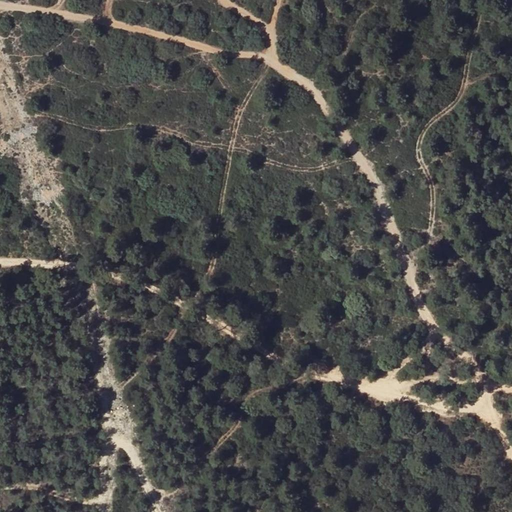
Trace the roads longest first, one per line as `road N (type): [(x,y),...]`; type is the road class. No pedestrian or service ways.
road 1 (track): [(511,460),(476,364),(438,333),(417,299),(374,185),(325,102),(287,67),(7,0)]
road 2 (track): [(511,389),(331,380),(103,272),(0,266)]
road 3 (track): [(82,270),(122,439),(157,511)]
